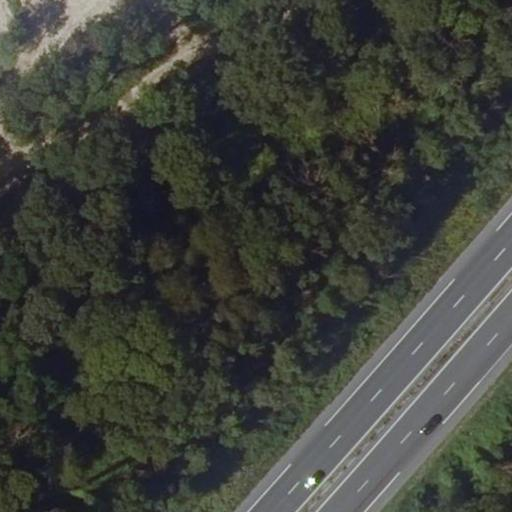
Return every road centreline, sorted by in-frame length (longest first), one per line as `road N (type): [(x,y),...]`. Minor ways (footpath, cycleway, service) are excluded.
road 1 (trunk): [(511,241),(271,511)]
road 2 (trunk): [(338,511),(511,320)]
